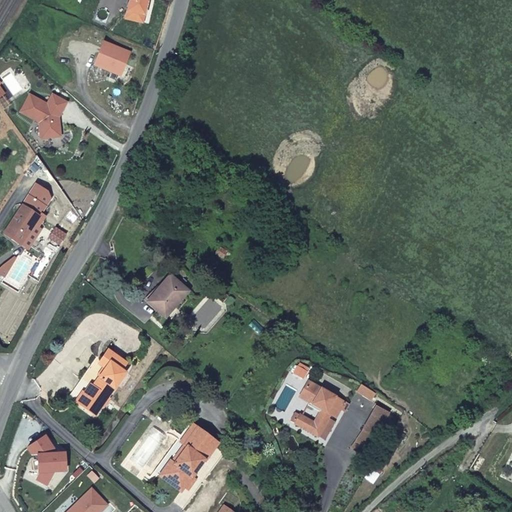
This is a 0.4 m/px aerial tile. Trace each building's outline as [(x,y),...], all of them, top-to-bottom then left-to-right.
[(131,0),(128,11),(145,15),(148,0),(131,0)] [(145,15),(128,11),(127,19),(143,23),(145,15)] [(94,66),(121,76),(130,53),(104,43),(94,66)] [(55,118),(59,118),(67,103),(52,95),(47,104),(30,95),(20,112),(39,123),(42,139),(60,137),(59,124),(56,122),(55,118)] [(21,206),(2,235),(18,245),(37,216),(21,206)] [(5,264),(9,267),(15,258),(13,258),(5,264)] [(0,268),(0,275),(3,277),(9,267),(5,264),(0,268)] [(172,280),(149,307),(166,321),(189,294),(172,280)] [(105,350),(99,360),(105,364),(96,376),(100,380),(94,389),(89,397),(82,392),(75,402),(95,416),(108,397),(124,374),(120,371),(125,363),(105,350)] [(105,364),(99,360),(93,356),(79,377),(67,396),(75,402),(82,392),(89,397),(94,389),(100,380),(96,376),(105,364)] [(347,404),(307,382),(301,392),(309,396),(306,401),(308,402),(320,409),(319,412),(313,422),(299,415),(296,420),(292,418),(290,421),(317,436),(327,418),(326,417),(328,413),(334,417),(339,409),(343,411),(347,404)] [(298,397),(306,401),(309,396),(301,392),(298,397)] [(320,409),(308,402),(307,405),(319,412),(320,409)] [(387,413),(375,407),(362,430),(364,431),(374,437),(387,413)] [(161,472),(183,489),(190,478),(202,462),(203,463),(217,444),(188,423),(175,442),(184,448),(172,465),(168,462),(161,472)] [(374,437),(364,431),(356,441),(365,448),(374,437)] [(42,439),(25,450),(30,458),(26,467),(32,475),(38,475),(34,482),(45,488),(52,474),(63,473),(62,455),(54,456),(42,439)] [(365,448),(356,441),(351,448),(360,454),(365,448)] [(153,472),(180,493),(183,489),(161,472),(168,462),(172,465),(184,448),(175,442),(153,472)] [(194,480),(190,478),(183,489),(186,491),(194,480)]
